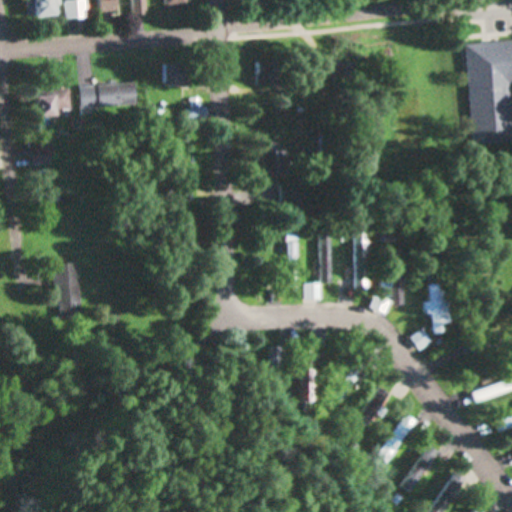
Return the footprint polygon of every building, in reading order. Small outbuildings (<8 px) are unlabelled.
[(58,0),(33,0),(34,18),(59,18),(58,0)] [(116,0),(98,0),(100,17),(117,15),(116,0)] [(145,14),(145,0),(132,0),(133,14),(145,14)] [(471,146),(511,143),(511,104),(511,85),(511,84),(511,41),(465,44),(471,146)] [(257,87),(279,87),(279,63),(257,63),(257,87)] [(164,64),(164,84),(188,84),(188,64),(164,64)] [(334,86),(355,86),(355,64),(334,64),(334,86)] [(134,83),(79,87),(80,108),(136,105),(134,83)] [(57,118),(57,110),(70,110),(70,92),(37,92),(37,118),(57,118)] [(262,175),(286,175),(286,152),(262,152),(262,175)] [(191,177),(170,177),(170,203),(191,203),(191,177)] [(304,208),(304,185),(279,185),(279,208),(304,208)] [(320,233),(320,283),(331,283),(331,233),(320,233)] [(367,233),(356,233),(356,289),(367,289),(367,233)] [(287,293),(297,293),(297,244),(287,244),(287,293)] [(404,249),(391,249),(391,298),(404,298),(404,249)] [(55,265),(59,320),(84,318),(80,263),(55,265)] [(304,284),(304,301),(321,301),(321,284),(304,284)] [(444,325),(449,325),(447,285),(429,286),(431,335),(445,335),(444,325)] [(420,350),(431,344),(424,332),(414,338),(420,350)] [(334,397),(344,404),(367,371),(358,365),(334,397)] [(511,390),(511,379),(473,395),(477,404),(511,390)] [(350,433),(362,442),(394,397),(382,388),(350,433)] [(379,458),(390,465),(415,423),(404,416),(379,458)] [(511,428),(511,416),(497,422),(500,432),(511,428)] [(403,488),(411,493),(437,452),(429,447),(403,488)] [(441,511),(468,482),(460,475),(426,511),(441,511)]
